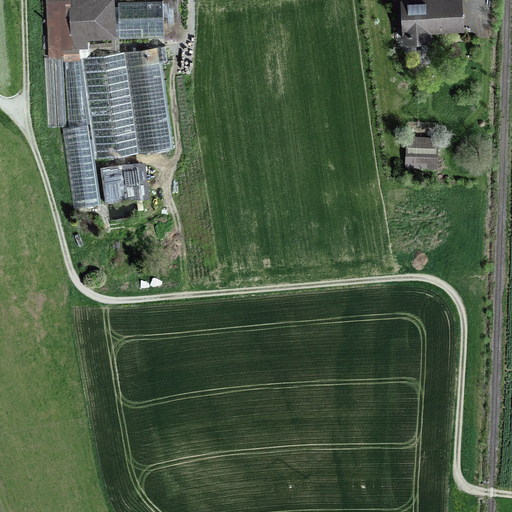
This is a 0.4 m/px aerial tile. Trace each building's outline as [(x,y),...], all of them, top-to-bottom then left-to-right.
[(164,34),(162,0),(153,0),(118,2),(118,5),(115,5),(114,0),(45,0),(48,55),(64,55),(64,58),(80,57),(80,55),(90,54),(90,50),(119,48),(119,40),(164,38),(164,34)] [(162,0),(164,34),(181,33),(179,0),(162,0)] [(431,30),(464,28),(462,0),(400,0),(403,41),(406,41),(406,43),(432,42),(431,30)] [(83,56),(98,158),(174,147),(162,61),(168,60),(166,44),(83,56)] [(74,207),(100,203),(89,122),(62,126),(74,207)] [(439,136),(406,135),(405,161),(410,161),(410,163),(426,164),(426,167),(438,168),(439,136)] [(145,159),(100,165),(105,202),(150,196),(145,159)]
